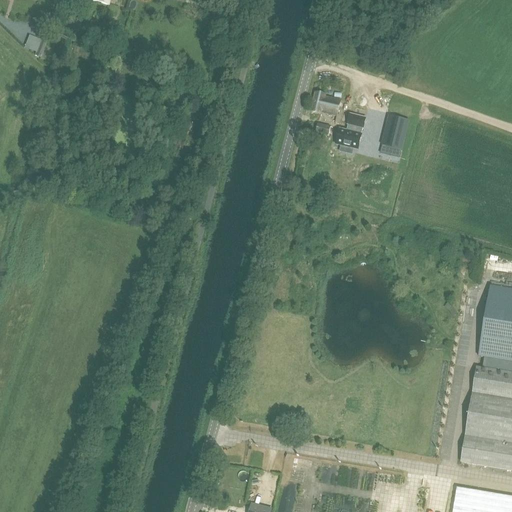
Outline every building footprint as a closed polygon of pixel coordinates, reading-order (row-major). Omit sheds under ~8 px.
[(35,56),(40,59),(45,47),(39,45),(35,56)] [(320,105),(340,110),(344,95),(319,88),(313,109),(319,110),(320,105)] [(340,145),(353,148),(358,149),(362,133),(361,133),(362,128),(363,128),(366,117),(349,113),(347,124),(348,124),(347,130),(339,128),(335,144),(340,145)] [(389,115),(382,144),(401,149),(408,120),(389,115)] [(198,136),(193,148),(200,150),(204,139),(198,136)] [(192,152),(188,164),(194,166),(197,154),(192,152)] [(167,234),(173,219),(162,215),(157,230),(167,234)] [(511,286),(488,284),(478,355),(511,359),(511,286)] [(511,374),(477,369),(461,463),(511,471),(511,374)] [(453,511),(511,511),(511,497),(457,488),(454,507),(453,511)]
